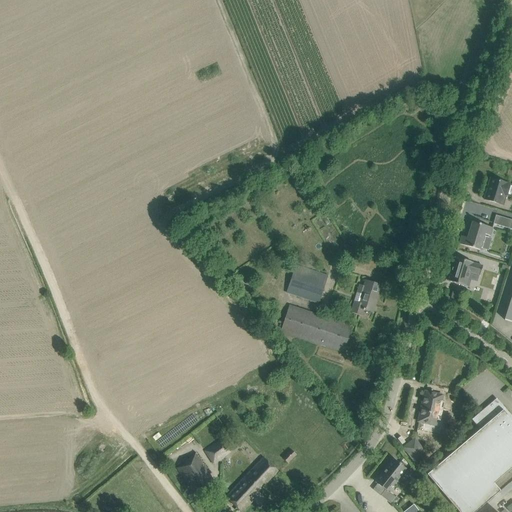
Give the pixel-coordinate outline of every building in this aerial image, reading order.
[(484,200),(494,202),(504,205),(510,184),(490,178),(484,200)] [(511,220),(496,215),(493,224),(511,229),(511,220)] [(459,244),(469,247),(480,250),(484,234),(490,236),(492,228),(472,222),(467,238),(462,236),(459,244)] [(472,262),(465,260),(455,257),(448,281),(465,286),(469,272),(480,275),(483,266),(472,263),(472,262)] [(295,265),(285,293),(318,304),(328,276),(295,265)] [(351,312),(352,312),(362,315),(363,310),(364,311),(364,310),(373,312),(381,286),(365,281),(363,287),(359,286),(351,312)] [(499,293),(496,293),(487,290),(484,299),(493,302),(496,303),(499,293)] [(280,331),(334,349),(344,352),(352,326),(289,306),(280,331)] [(435,425),(442,396),(425,392),(418,422),(435,425)] [(511,417),(496,399),(472,420),(480,429),(427,475),(458,511),(475,511),(500,491),(493,483),(511,467),(511,417)] [(204,452),(214,464),(232,451),(222,440),(204,452)] [(404,448),(415,461),(425,453),(414,440),(404,448)] [(296,455),(291,450),(282,458),(288,463),(296,455)] [(198,496),(216,483),(196,456),(177,469),(198,496)] [(227,499),(234,505),(241,511),(259,493),(258,492),(277,471),(265,460),(227,499)] [(380,496),(391,504),(396,498),(388,491),(393,484),(394,485),(400,477),(399,476),(405,469),(394,460),(376,482),(385,490),(380,496)]
